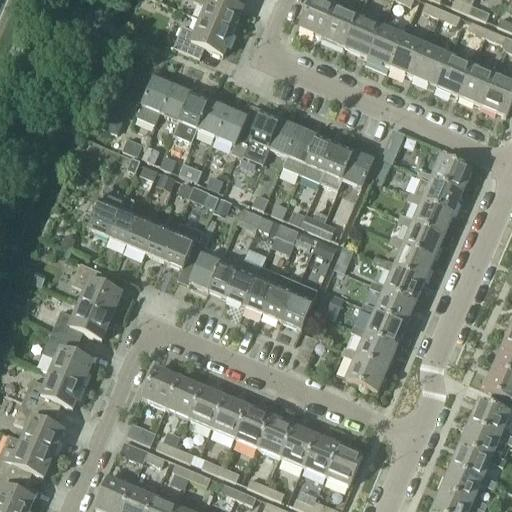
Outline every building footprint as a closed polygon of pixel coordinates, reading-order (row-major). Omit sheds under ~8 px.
[(193,0),(191,6),(204,11),(198,24),(232,38),(242,14),(230,9),(233,0),(193,0)] [(404,0),(392,0),(391,5),(410,13),(414,4),(404,0)] [(440,0),(419,0),(438,9),(439,7),(442,0),(440,0)] [(319,45),(333,13),(311,3),(297,35),(319,45)] [(452,12),(451,14),(465,20),(469,12),(454,6),(452,12)] [(425,9),(422,17),(437,24),(440,15),(425,9)] [(469,12),(465,20),(485,28),(485,27),(488,20),(469,12)] [(342,55),(356,23),(333,13),(319,45),(342,55)] [(440,15),(437,24),(456,32),(460,23),(440,15)] [(365,65),(378,33),(356,23),(342,55),(365,65)] [(180,31),(171,52),(199,64),(203,54),(222,62),(232,38),(198,24),(193,37),(180,31)] [(497,32),(497,33),(511,39),(511,37),(511,29),(500,25),(497,32)] [(471,28),(467,36),(483,42),(486,35),(471,28)] [(388,75),(401,43),(378,33),(365,65),(388,75)] [(486,35),(483,42),(502,51),(506,43),(486,35)] [(411,85),(424,53),(401,43),(388,75),(411,85)] [(434,95),(447,63),(424,53),(411,85),(434,95)] [(456,105),(470,72),(447,63),(434,95),(456,105)] [(479,115),(493,82),(470,72),(456,105),(479,115)] [(493,82),(479,115),(503,125),(511,103),(511,76),(506,88),(493,82)] [(140,114),(135,125),(154,133),(158,122),(170,93),(152,85),(140,114)] [(170,93),(158,122),(176,129),(189,100),(170,93)] [(178,130),(173,142),(191,149),(196,138),(195,137),(207,108),(189,100),(176,129),(178,130)] [(207,108),(195,137),(196,138),(213,145),(226,116),(207,108)] [(236,145),(236,147),(247,152),(248,149),(259,121),(260,121),(261,118),(250,113),(245,124),(246,125),(236,145)] [(226,116),(213,145),(232,154),(233,154),(236,147),(236,145),(246,125),(245,124),(226,116)] [(259,121),(248,149),(266,156),(278,128),(260,121),(259,121)] [(108,123),(103,134),(116,139),(119,132),(116,126),(108,123)] [(278,128),(266,156),(284,164),(296,136),(278,128)] [(384,153),(379,164),(391,169),(400,146),(403,140),(392,135),(389,141),(384,153)] [(286,165),(282,175),(298,182),(314,144),(296,136),(284,164),(286,165)] [(314,144),(298,182),(317,190),(333,152),(314,144)] [(127,145),(122,157),(137,163),(141,151),(127,145)] [(232,154),(243,159),(247,152),(236,147),(233,154),(232,154)] [(153,169),(158,157),(146,151),(140,163),(153,169)] [(333,152),(317,190),(337,198),(341,188),(340,188),(352,160),(333,152)] [(232,154),(229,161),(241,166),(243,159),(232,154)] [(418,176),(415,183),(419,184),(459,202),(469,179),(469,177),(470,178),(471,176),(456,170),(459,163),(442,156),(440,163),(439,163),(438,164),(439,164),(434,177),(432,180),(418,176)] [(352,160),(340,188),(341,188),(359,196),(371,168),(352,160)] [(165,161),(160,173),(171,178),(176,166),(165,161)] [(131,164),(126,176),(134,180),(138,170),(139,168),(135,166),(131,164)] [(182,169),(178,180),(196,188),(201,177),(182,169)] [(142,171),(138,180),(152,186),(156,177),(142,171)] [(169,193),(174,183),(159,177),(154,187),(169,193)] [(373,179),(370,186),(380,190),(383,184),(373,179)] [(210,183),(206,192),(218,197),(222,188),(210,183)] [(419,184),(413,199),(421,203),(419,209),(450,223),(459,202),(419,184)] [(182,189),(178,200),(188,204),(193,193),(182,189)] [(99,209),(88,236),(106,244),(123,203),(117,200),(118,198),(106,193),(99,209)] [(193,193),(188,204),(204,211),(208,200),(193,193)] [(409,198),(406,205),(419,211),(413,225),(410,232),(441,245),(442,241),(450,223),(419,209),(421,203),(413,199),(409,198)] [(257,200),(252,212),(264,217),(269,205),(257,200)] [(123,203),(106,244),(124,252),(136,225),(127,221),(133,207),(123,203)] [(218,204),(212,219),(224,224),(230,209),(218,204)] [(273,207),(268,219),(280,224),(285,212),(273,207)] [(243,214),(236,230),(255,238),(257,233),(262,222),(243,214)] [(292,215),(287,227),(300,233),(305,221),(292,215)] [(399,220),(396,227),(410,233),(404,247),(401,254),(432,267),(441,245),(410,232),(413,225),(399,220)] [(305,221),(300,233),(317,240),(322,228),(305,221)] [(262,222),(257,233),(268,238),(273,227),(262,222)] [(136,225),(124,252),(143,260),(154,233),(136,225)] [(203,238),(201,243),(207,246),(214,228),(209,226),(203,238)] [(172,240),(161,268),(180,276),(181,276),(193,249),(192,249),(193,248),(204,253),(207,246),(201,243),(203,238),(178,227),(172,240)] [(322,228),(317,240),(330,246),(335,234),(322,228)] [(278,229),(273,241),(291,249),(297,237),(278,229)] [(154,233),(143,260),(161,268),(172,240),(154,233)] [(297,237),(291,249),(307,256),(313,244),(297,237)] [(64,240),(60,251),(72,255),(75,245),(64,240)] [(390,242),(387,249),(400,255),(394,269),(392,276),(422,289),(432,267),(401,254),(404,247),(390,242)] [(317,245),(312,258),(330,266),(335,253),(317,245)] [(180,276),(175,288),(187,293),(188,290),(205,298),(217,270),(200,262),(204,253),(193,248),(192,249),(193,249),(181,276),(180,276)] [(351,256),(342,252),(338,263),(347,267),(351,256)] [(380,265),(378,271),(391,277),(385,291),(382,297),(413,311),(422,289),(392,276),(394,269),(380,265)] [(236,278),(224,306),(242,314),(259,273),(243,266),(238,278),(236,278)] [(217,270),(205,298),(224,306),(236,278),(217,270)] [(79,272),(70,294),(82,299),(77,311),(109,324),(119,301),(100,294),(105,283),(79,272)] [(259,273),(242,314),(261,322),(278,281),(261,274),(259,273)] [(27,277),(24,285),(40,291),(43,284),(27,277)] [(278,281),(261,322),(279,330),(296,289),(278,281)] [(371,287),(368,293),(382,299),(376,313),(373,319),(404,333),(413,311),(382,297),(385,291),(371,287)] [(296,289),(279,330),(299,338),(311,310),(316,298),(296,289)] [(323,297),(314,319),(328,324),(331,317),(337,303),(323,297)] [(362,309),(359,315),(372,321),(366,335),(363,342),(394,355),(404,333),(373,319),(376,313),(362,309)] [(59,319),(50,340),(76,351),(81,340),(99,347),(109,324),(77,311),(72,325),(59,319)] [(511,330),(510,330),(500,352),(511,356),(511,330)] [(352,331),(350,337),(363,343),(360,350),(357,357),(355,363),(386,375),(394,355),(363,342),(366,335),(352,331)] [(44,363),(39,376),(48,380),(80,393),(90,369),(71,362),(76,351),(50,340),(41,361),(44,363)] [(304,368),(314,345),(302,341),(293,363),(304,368)] [(511,356),(500,352),(491,374),(511,382),(511,356)] [(343,353),(340,360),(353,365),(346,383),(346,384),(345,384),(345,385),(376,398),(377,397),(376,397),(378,394),(386,375),(355,363),(357,357),(343,353)] [(162,417),(176,384),(153,374),(139,407),(162,417)] [(511,409),(511,382),(491,374),(482,397),(511,409)] [(30,387),(21,408),(51,421),(56,410),(70,416),(80,393),(48,380),(43,392),(30,387)] [(345,385),(337,382),(335,387),(343,390),(345,385)] [(185,426),(199,393),(176,384),(162,417),(185,426)] [(208,436),(222,403),(199,393),(185,426),(208,436)] [(231,446),(244,413),(222,403),(208,436),(231,446)] [(477,407),(467,431),(499,444),(501,439),(509,421),(477,407)] [(21,408),(12,429),(25,435),(19,447),(51,460),(61,437),(47,431),(51,421),(21,408)] [(253,455),(267,422),(244,413),(231,446),(253,455)] [(276,465),(290,432),(267,422),(253,455),(276,465)] [(147,453),(152,440),(130,430),(124,443),(147,453)] [(467,431),(458,452),(490,466),(492,461),(498,447),(510,451),(511,446),(511,445),(501,439),(499,444),(467,431)] [(299,475),(313,441),(290,432),(276,465),(299,475)] [(322,484),(335,451),(313,441),(299,475),(322,484)] [(1,454),(0,457),(0,479),(22,489),(27,477),(42,484),(51,460),(19,447),(7,442),(1,454)] [(157,446),(153,455),(170,462),(174,453),(157,446)] [(122,448),(116,461),(139,471),(141,466),(145,458),(122,448)] [(335,451),(322,484),(346,495),(360,461),(335,451)] [(458,452),(448,474),(480,488),(482,483),(489,468),(501,473),(503,467),(492,461),(490,466),(458,452)] [(174,453),(170,462),(189,470),(193,461),(174,453)] [(145,458),(141,466),(158,473),(162,465),(145,458)] [(204,466),(200,475),(216,481),(219,472),(204,466)] [(175,471),(172,478),(187,485),(190,477),(175,471)] [(219,472),(216,481),(235,489),(239,481),(219,472)] [(448,474),(439,496),(471,510),(473,505),(479,490),(491,495),(494,489),(482,483),(480,488),(448,474)] [(190,477),(187,485),(206,493),(209,485),(190,477)] [(0,479),(0,511),(29,511),(32,505),(18,499),(22,489),(0,479)] [(121,511),(129,494),(106,484),(94,511),(121,511)] [(250,486),(246,494),(261,500),(265,492),(250,486)] [(220,490),(217,498),(233,505),(236,496),(220,490)] [(265,492),(261,500),(280,508),(283,500),(265,492)] [(148,511),(152,503),(129,494),(121,511),(148,511)] [(236,496),(233,505),(250,511),(251,511),(255,504),(236,496)] [(439,496),(432,511),(484,511),(485,511),(473,505),(471,510),(439,496)] [(173,511),(152,503),(148,511),(173,511)]
